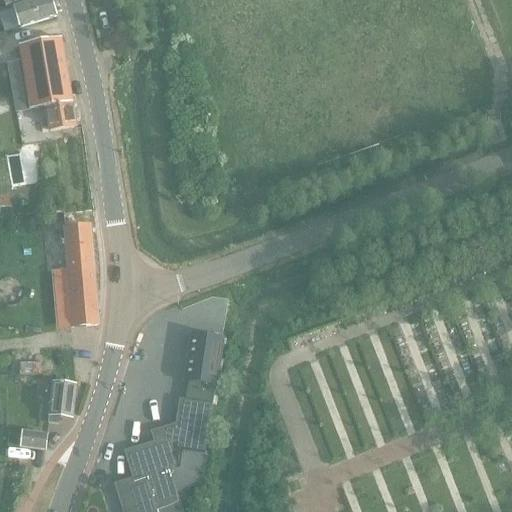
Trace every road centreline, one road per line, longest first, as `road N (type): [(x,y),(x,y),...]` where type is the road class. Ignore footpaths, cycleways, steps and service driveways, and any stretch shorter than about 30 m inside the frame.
road 1 (unclassified): [(125,293),(168,289),(511,157)]
road 2 (tertiary): [(125,293),(98,111),(71,0)]
road 3 (tertiary): [(61,511),(111,368),(125,293)]
